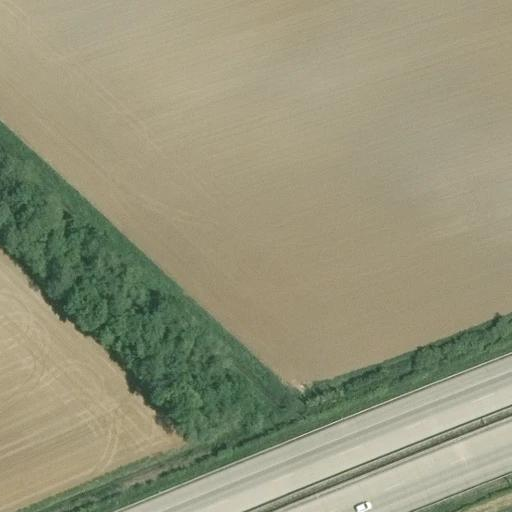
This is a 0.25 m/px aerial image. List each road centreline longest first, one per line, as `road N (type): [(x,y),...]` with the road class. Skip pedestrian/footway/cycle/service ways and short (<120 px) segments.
road 1 (motorway): [(511,381),(187,511)]
road 2 (motorway): [(356,511),(511,449)]
